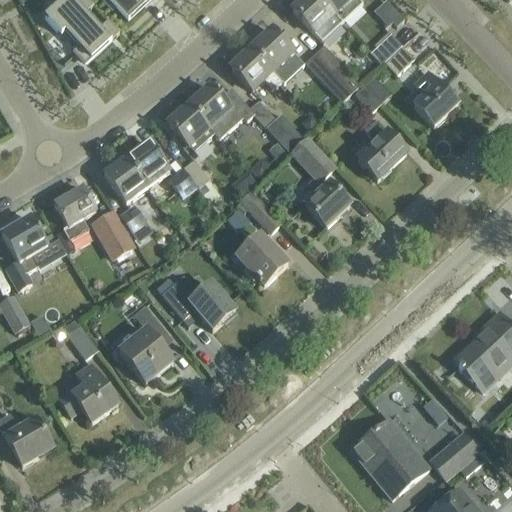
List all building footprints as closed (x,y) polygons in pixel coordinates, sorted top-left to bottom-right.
[(86,0),(67,0),(45,20),(62,38),(65,35),(69,31),(83,47),(79,50),(76,53),(87,66),(111,44),(120,36),(108,23),(99,32),(85,16),(94,8),(86,0)] [(105,0),(102,4),(112,15),(116,11),(128,23),(146,7),(139,0),(105,0)] [(334,18),(317,0),(307,0),(293,14),(300,21),(299,21),(301,24),(302,23),(322,45),(342,26),(334,18)] [(317,0),(334,18),(342,26),(363,7),(356,0),(317,0)] [(388,2),(376,13),(389,28),(392,25),(397,30),(406,21),(402,16),(388,2)] [(272,33),(251,53),(282,86),(283,85),(273,75),(293,56),(280,43),(281,42),(279,39),(278,40),(272,33)] [(391,38),(372,57),(383,68),(402,49),(391,38)] [(323,50),(314,58),(351,97),(360,89),(323,50)] [(403,50),(386,66),(398,78),(415,62),(403,50)] [(282,86),(251,53),(231,72),(238,78),(237,79),(239,82),(240,81),(252,94),(263,84),(273,94),(282,86)] [(351,97),(314,58),(305,67),(342,106),(351,97)] [(426,99),(414,110),(434,131),(458,109),(428,77),(415,88),(426,99)] [(255,118),(250,113),(229,90),(219,99),(217,97),(216,98),(210,90),(189,109),(213,137),(214,137),(219,143),(244,121),(247,125),(255,118)] [(354,99),(371,117),(381,108),(364,90),(354,99)] [(255,118),(291,157),(305,144),(282,118),(276,124),(259,105),(250,113),(255,118)] [(193,155),(213,137),(189,109),(168,128),(175,135),(174,136),(176,138),(177,137),(193,155)] [(375,147),(357,163),(377,185),(381,181),(380,180),(388,173),(389,173),(407,157),(376,124),(364,135),(375,147)] [(305,144),(291,157),(314,182),(308,188),(317,198),(305,210),(326,232),(350,210),(325,182),(334,173),(306,143),(305,144)] [(148,146),(126,162),(148,192),(170,175),(148,146)] [(249,173),(261,186),(274,174),(262,161),(249,173)] [(148,192),(126,162),(104,178),(126,208),(148,192)] [(184,172),(199,193),(210,185),(194,164),(184,172)] [(169,184),(182,202),(196,192),(183,174),(169,184)] [(64,234),(69,244),(88,233),(83,224),(96,216),(92,209),(82,192),(55,208),(68,232),(64,234)] [(247,213),(270,237),(280,227),(252,196),(238,209),(244,216),(247,213)] [(147,228),(134,210),(120,220),(133,238),(147,228)] [(91,231),(112,266),(134,254),(113,218),(91,231)] [(3,237),(2,238),(19,267),(6,274),(16,291),(19,295),(33,287),(27,277),(39,270),(33,260),(48,251),(40,239),(30,222),(28,223),(26,219),(14,226),(16,230),(3,237)] [(257,283),(255,285),(259,289),(261,287),(264,291),(288,268),(262,241),(239,264),(257,283)] [(189,331),(189,330),(184,324),(195,314),(213,335),(235,316),(212,289),(200,299),(184,280),(178,285),(174,280),(160,292),(164,297),(162,299),(189,331)] [(0,308),(16,335),(29,328),(14,300),(0,308)] [(173,367),(157,347),(168,338),(145,309),(134,319),(146,334),(120,355),(146,388),(173,367)] [(486,336),(455,365),(460,370),(459,371),(462,375),(464,374),(484,395),(479,389),(494,376),(506,364),(511,369),(511,330),(499,317),(483,333),(486,336)] [(42,318),(32,325),(41,340),(51,333),(42,318)] [(68,338),(68,339),(85,363),(98,354),(76,323),(63,331),(68,338)] [(81,413),(92,428),(118,410),(89,368),(76,378),(84,390),(72,398),(70,394),(69,395),(69,396),(59,403),(71,420),(81,413)] [(433,403),(423,411),(431,419),(440,411),(433,403)] [(0,422),(0,433),(22,471),(53,453),(35,423),(19,433),(9,417),(0,422)] [(380,489),(393,504),(429,474),(388,425),(352,455),(364,470),(368,467),(384,486),(380,489)] [(431,466),(446,483),(463,470),(478,457),(463,439),(431,466)] [(470,511),(467,508),(471,505),(460,492),(435,511),(470,511)]
